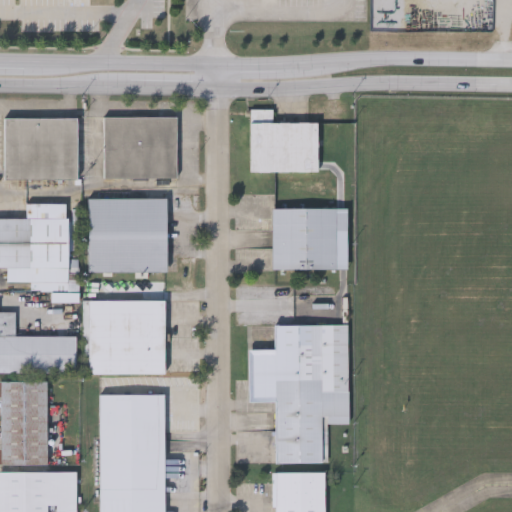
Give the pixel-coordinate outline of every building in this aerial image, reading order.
[(251,170),(251,106),(272,107),(272,120),(318,120),(318,170),(251,170)] [(2,176),(2,115),(80,116),(79,177),(2,176)] [(99,176),(99,115),(174,115),(175,176),(99,176)] [(87,196),(87,271),(166,270),(166,196),(87,196)] [(23,201),(23,216),(0,215),(0,264),(4,264),(4,279),(67,280),(68,201),(23,201)] [(272,205),(272,268),(337,267),(337,205),(272,205)] [(86,298),(87,372),(164,372),(164,297),(86,298)] [(0,369),(75,370),(76,333),(16,333),(16,310),(0,310),(0,369)] [(273,323),(273,347),(248,347),(247,400),(274,400),(274,460),(326,460),(326,421),(347,421),(347,323),(273,323)] [(0,378),(0,461),(47,461),(47,379),(0,378)] [(96,393),(96,511),(161,511),(161,393),(96,393)] [(0,511),(0,469),(76,469),(76,511),(0,511)] [(273,470),(273,511),(327,511),(327,469),(273,470)]
